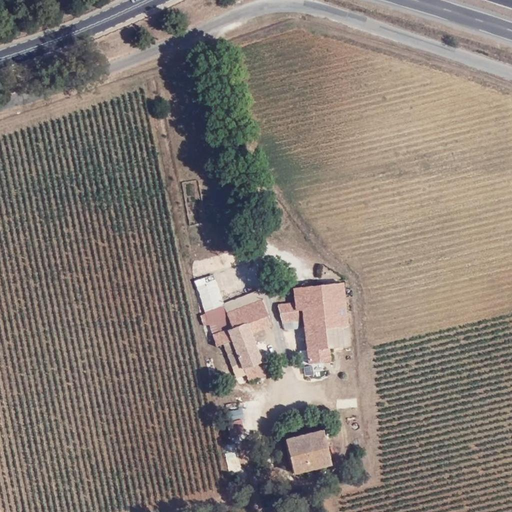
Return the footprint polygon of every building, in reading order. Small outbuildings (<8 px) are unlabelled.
[(225,298),(215,271),(192,280),(205,313),(202,314),(206,325),(211,323),(219,343),(225,340),(241,383),(266,373),(262,364),(266,363),(256,337),(279,328),(263,284),(225,298)] [(346,285),(296,291),(297,304),(279,306),(281,328),(300,326),(305,366),(333,363),(332,351),(353,349),(346,285)] [(241,420),(226,424),(229,437),(244,434),(241,420)] [(325,433),(287,443),(296,479),(334,469),(325,433)] [(227,455),(230,468),(237,466),(235,454),(227,455)]
